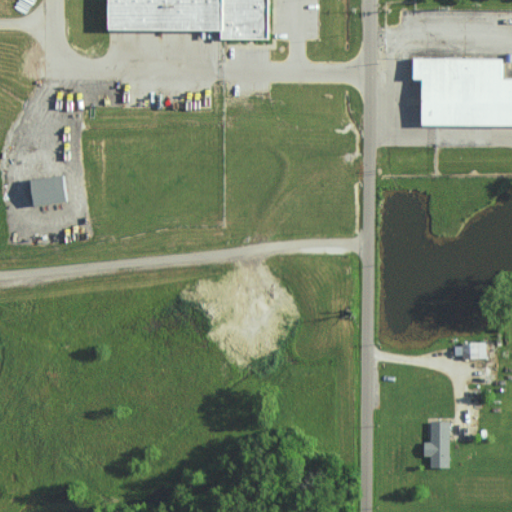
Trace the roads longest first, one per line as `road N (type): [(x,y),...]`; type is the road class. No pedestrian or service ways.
road 1 (residential): [(367,511),(369,0)]
road 2 (residential): [(369,245),(311,243),(0,277)]
